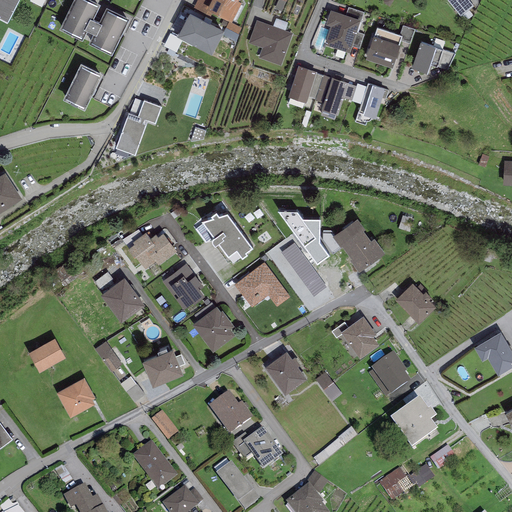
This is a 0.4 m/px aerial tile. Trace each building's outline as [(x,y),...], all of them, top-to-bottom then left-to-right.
[(15,0),(0,0),(0,13),(7,17),(15,0)] [(100,1),(97,0),(71,0),(59,25),(82,36),(87,26),(93,29),(88,40),(111,51),(129,15),(106,4),(99,18),(93,15),(100,1)] [(238,0),(197,0),(193,9),(210,18),(212,13),(232,23),(241,4),(238,2),(238,0)] [(469,0),(448,0),(460,15),(473,5),(469,0)] [(349,6),(346,12),(360,17),(359,18),(361,18),(364,11),(349,6)] [(346,12),(331,7),(326,22),(331,24),(325,42),(349,50),(351,45),(355,30),(359,18),(360,17),(346,12)] [(189,15),(177,38),(212,56),(224,33),(189,15)] [(287,20),(276,16),(273,25),(285,29),(287,20)] [(273,25),(257,19),(248,42),(262,47),(259,56),(281,64),(292,32),(285,29),(273,25)] [(229,22),(226,28),(239,35),(242,29),(229,22)] [(415,29),(403,24),(400,32),(403,33),(400,39),(410,43),(415,29)] [(374,33),(373,33),(366,55),(392,64),(395,56),(397,56),(400,47),(398,46),(400,39),(403,33),(400,32),(377,25),(374,33)] [(235,42),(239,35),(226,28),(222,36),(235,42)] [(364,33),(355,30),(351,45),(360,47),(364,33)] [(436,43),(420,38),(412,64),(427,68),(429,61),(437,64),(442,48),(442,47),(435,45),(436,43)] [(455,52),(442,48),(437,64),(436,65),(448,68),(455,52)] [(63,96),(84,106),(102,70),(80,60),(63,96)] [(299,63),(288,92),(306,99),(308,94),(315,71),(316,70),(299,63)] [(308,94),(315,96),(323,74),(315,71),(308,94)] [(331,76),(323,74),(315,96),(323,99),(331,76)] [(323,99),(322,105),(337,110),(342,94),(343,94),(347,81),(348,80),(332,74),(331,76),(323,99)] [(356,84),(347,81),(343,94),(352,97),(356,84)] [(361,100),(358,109),(375,115),(385,86),(372,82),(372,83),(368,81),(366,85),(361,100)] [(366,85),(357,82),(356,84),(352,97),(361,100),(366,85)] [(161,103),(144,97),(138,113),(148,117),(155,120),(161,103)] [(311,111),(306,109),(306,110),(301,124),(306,126),(311,111)] [(138,113),(128,110),(116,145),(135,152),(148,117),(138,113)] [(205,129),(195,126),(191,139),(203,137),(205,129)] [(489,155),(482,153),(479,163),(485,165),(489,155)] [(511,160),(504,160),(502,183),(511,183),(511,160)] [(0,173),(0,210),(22,196),(5,170),(0,173)] [(212,213),(202,216),(201,218),(208,227),(207,228),(208,231),(209,234),(211,238),(227,260),(232,259),(241,255),(247,250),(246,248),(253,243),(227,209),(219,211),(216,208),(211,211),(212,213)] [(297,213),(278,212),(317,265),(329,256),(319,244),(320,220),(302,220),(297,213)] [(403,214),(398,226),(409,230),(413,218),(403,214)] [(342,248),(346,253),(367,238),(363,233),(365,231),(357,220),(332,237),(340,248),(342,248)] [(145,230),(133,239),(135,242),(128,247),(134,255),(136,253),(146,267),(157,259),(158,262),(176,249),(163,230),(157,234),(156,232),(150,236),(145,230)] [(367,238),(346,253),(351,260),(349,261),(359,274),(385,255),(374,240),(371,242),(367,238)] [(326,287),(294,244),(281,254),(313,297),(326,287)] [(290,295),(264,260),(234,283),(251,305),(267,293),(276,305),(290,295)] [(162,280),(166,286),(183,273),(188,279),(194,274),(185,262),(162,280)] [(166,286),(184,306),(191,300),(194,303),(205,293),(198,285),(202,282),(194,274),(188,279),(183,273),(166,286)] [(124,275),(100,292),(121,320),(144,302),(124,275)] [(435,305),(412,281),(395,297),(418,321),(435,305)] [(216,303),(192,322),(213,350),(235,333),(231,327),(234,324),(222,308),(221,309),(216,303)] [(363,314),(341,329),(360,355),(378,342),(373,335),(376,332),(363,314)] [(511,348),(501,329),(474,344),(482,358),(487,355),(497,372),(511,363),(511,348)] [(29,350),(39,369),(65,355),(55,335),(29,350)] [(106,341),(96,348),(112,371),(122,364),(106,341)] [(173,345),(142,357),(152,383),(183,370),(173,345)] [(286,349),(264,365),(284,393),(307,376),(298,364),(300,362),(295,355),(292,357),(286,349)] [(394,352),(372,368),(373,370),(369,373),(386,397),(408,381),(403,373),(407,370),(394,352)] [(342,392),(325,372),(316,379),(332,400),(342,392)] [(130,374),(120,382),(126,391),(137,383),(130,374)] [(84,375),(57,390),(70,415),(95,402),(92,397),(95,395),(84,375)] [(137,383),(126,391),(134,401),(145,393),(137,383)] [(229,391),(209,405),(229,434),(253,417),(241,402),(238,404),(229,391)] [(419,397),(390,418),(412,448),(437,429),(430,420),(436,416),(430,408),(428,409),(419,397)] [(162,412),(151,419),(168,440),(178,431),(162,412)] [(0,422),(0,446),(11,438),(0,422)] [(349,425),(311,454),(318,464),(356,436),(349,425)] [(248,438),(243,441),(252,454),(263,469),(283,455),(263,427),(248,438)] [(243,441),(248,438),(245,433),(232,443),(245,460),(252,454),(243,441)] [(158,489),(177,475),(152,441),(132,455),(158,489)] [(448,445),(430,457),(438,469),(456,457),(448,445)] [(231,462),(216,474),(242,508),(244,510),(260,498),(251,487),(231,462)] [(418,488),(435,477),(425,462),(420,465),(422,467),(410,475),(415,484),(418,488)] [(410,475),(403,465),(383,479),(384,481),(380,484),(391,500),(415,484),(410,475)] [(307,479),(321,491),(328,482),(315,471),(307,479)] [(85,483),(63,495),(70,508),(76,505),(79,511),(91,511),(103,506),(98,495),(92,497),(85,483)] [(309,484),(286,501),(294,511),(328,511),(321,502),(323,501),(309,484)] [(185,486),(162,504),(168,511),(189,511),(199,505),(198,503),(189,491),(185,486)] [(194,488),(189,491),(198,503),(203,500),(194,488)]
